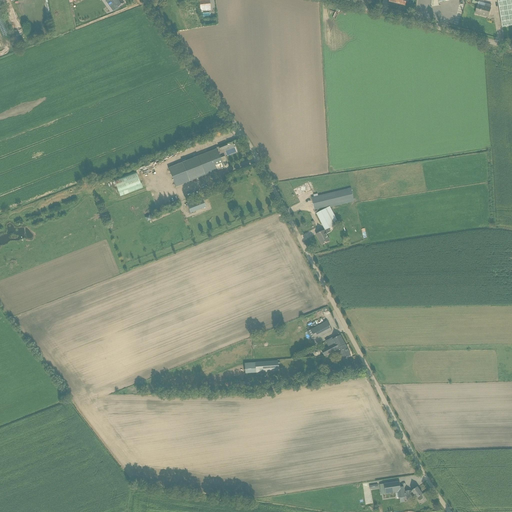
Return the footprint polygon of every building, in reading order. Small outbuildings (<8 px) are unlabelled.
[(108,0),(106,2),(113,11),(118,8),(124,4),(121,0),(108,0)] [(198,0),(199,1),(200,11),(210,10),(209,0),(207,0),(202,1),(202,0),(198,0)] [(226,21),(223,0),(214,0),(217,23),(226,21)] [(511,0),(497,0),(502,27),(511,25),(511,0)] [(475,14),(488,17),(489,13),(491,6),(485,4),(479,2),(478,5),(475,14)] [(25,10),(6,13),(11,43),(30,40),(25,10)] [(212,151),(182,163),(189,182),(219,170),(224,168),(224,169),(228,167),(224,155),(219,157),(216,150),(212,151)] [(120,196),(143,188),(137,172),(114,179),(120,196)] [(293,190),(297,197),(311,190),(307,182),(293,190)] [(354,202),(351,189),(316,197),(311,198),(315,214),(316,214),(318,213),(318,211),(354,202)] [(205,207),(202,198),(187,204),(190,213),(205,207)] [(334,226),(325,209),(318,213),(316,214),(325,230),(329,228),(334,226)] [(329,241),(324,231),(316,235),(322,245),(329,241)] [(327,321),(310,330),(315,338),(331,330),(327,321)] [(327,355),(331,353),(345,345),(340,336),(333,340),(336,345),(330,349),(330,348),(325,351),(322,352),(325,357),(325,358),(328,357),(327,355)] [(331,353),(334,357),(336,356),(338,358),(342,356),(343,360),(351,356),(345,345),(331,353)] [(244,364),(245,373),(278,371),(277,361),(244,364)] [(380,485),(381,495),(386,494),(395,492),(396,499),(405,497),(403,487),(400,487),(399,482),(384,484),(380,485)] [(412,498),(411,497),(414,495),(417,499),(419,500),(420,501),(423,499),(423,497),(422,495),(423,495),(418,487),(412,492),(411,492),(411,491),(406,492),(407,499),(412,498)]
